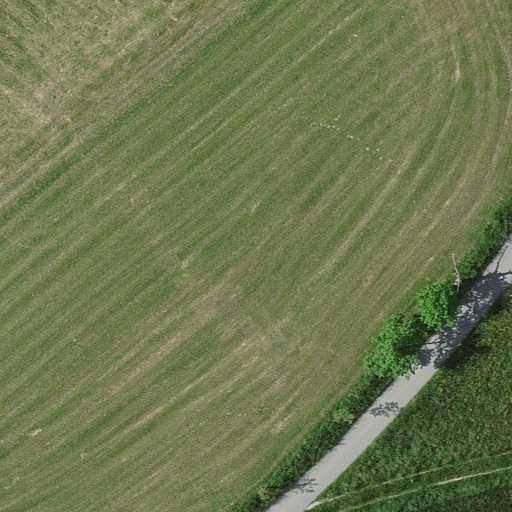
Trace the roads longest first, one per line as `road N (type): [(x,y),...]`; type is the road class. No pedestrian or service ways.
road 1 (unclassified): [(511,266),(283,511)]
road 2 (track): [(511,459),(326,511)]
